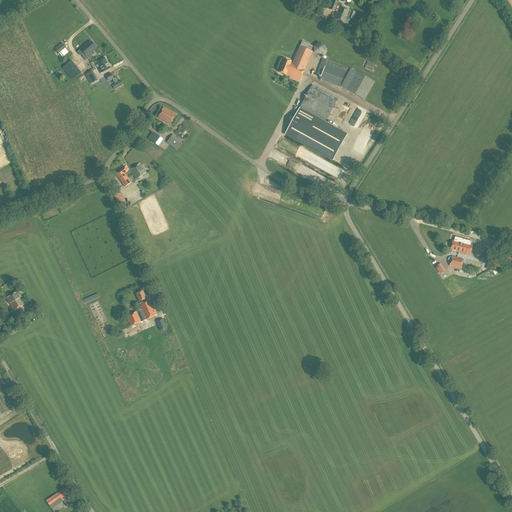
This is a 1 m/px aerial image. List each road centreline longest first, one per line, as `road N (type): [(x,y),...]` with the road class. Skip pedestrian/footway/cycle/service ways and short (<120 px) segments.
road 1 (unclassified): [(511,495),(347,220),(345,202)]
road 2 (unclassified): [(345,202),(472,0)]
road 3 (unclassified): [(345,202),(267,173),(157,96)]
road 4 (unclassified): [(0,218),(96,178),(157,96)]
road 5 (unclassified): [(95,511),(0,355)]
road 6 (unknown): [(345,202),(489,240)]
road 7 (unclassified): [(157,96),(76,0)]
